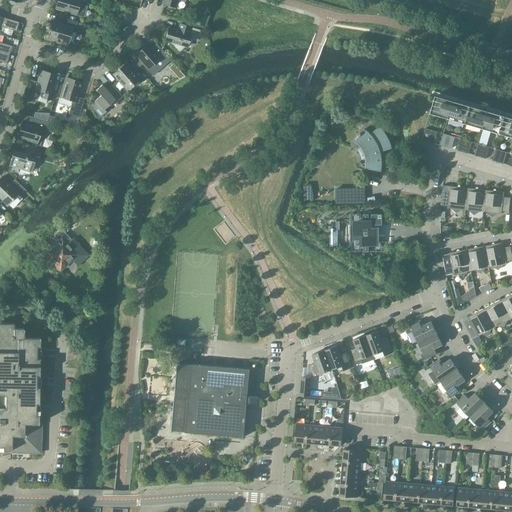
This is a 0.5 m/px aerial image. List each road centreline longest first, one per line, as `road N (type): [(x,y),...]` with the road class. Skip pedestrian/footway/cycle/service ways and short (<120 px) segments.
road 1 (residential): [(275,502),(289,347),(437,293)]
road 2 (tertiary): [(275,502),(9,503)]
road 3 (residential): [(511,176),(436,153),(429,248),(437,293)]
road 4 (residential): [(25,45),(98,68),(150,22)]
road 5 (residential): [(511,425),(497,445),(396,430)]
